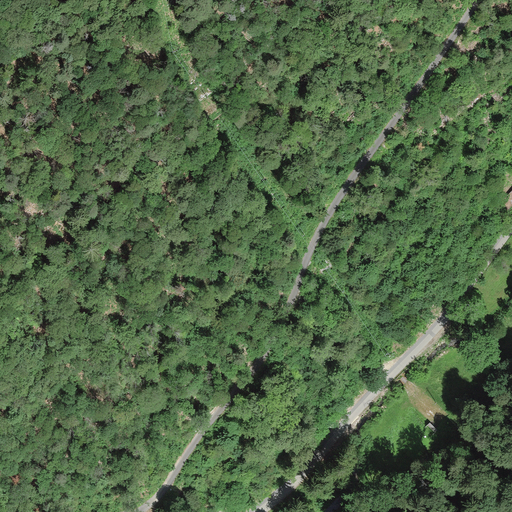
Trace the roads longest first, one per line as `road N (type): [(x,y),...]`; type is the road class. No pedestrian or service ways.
road 1 (track): [(477,0),(327,217),(265,351),(138,511)]
road 2 (unclassified): [(511,228),(438,324),(257,511)]
